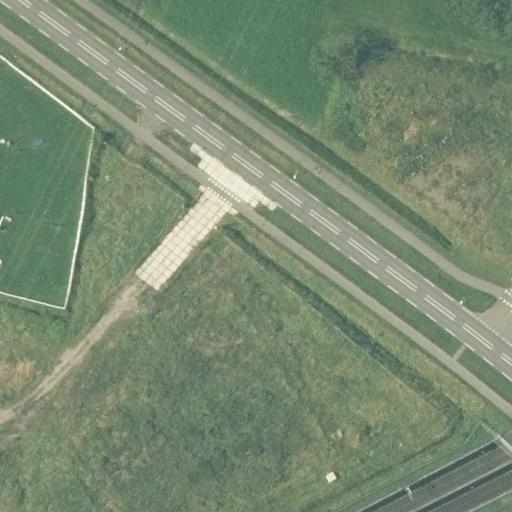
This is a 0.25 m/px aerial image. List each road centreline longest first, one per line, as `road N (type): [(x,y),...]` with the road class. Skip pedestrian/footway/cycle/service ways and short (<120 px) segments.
road 1 (secondary): [(511,364),(20,0)]
road 2 (motorway): [(0,501),(511,177)]
road 3 (motorway): [(511,130),(0,449)]
road 4 (track): [(402,0),(377,64),(316,69),(166,57),(104,28),(55,25)]
road 5 (track): [(242,163),(132,296),(0,374)]
road 6 (track): [(55,341),(122,488),(110,511)]
road 7 (track): [(377,64),(455,89),(491,124),(511,175)]
